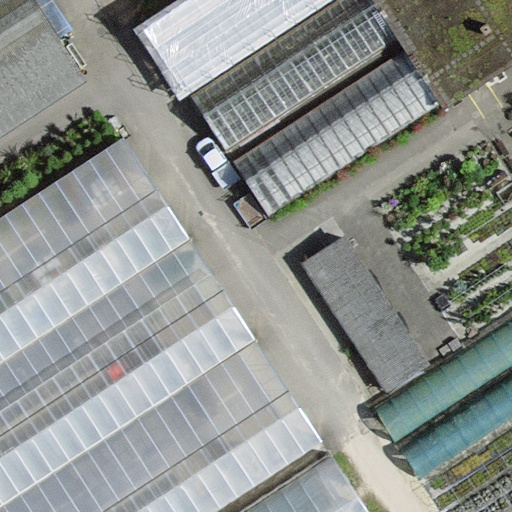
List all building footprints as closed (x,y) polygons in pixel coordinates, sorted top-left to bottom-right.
[(33,0),(0,0),(0,122),(80,70),(33,0)] [(511,0),(191,0),(146,29),(183,86),(315,0),(333,0),(189,94),(226,151),(398,39),(404,47),(231,160),(269,217),(441,104),(445,111),(448,109),(446,104),(511,60),(511,0)] [(0,511),(208,511),(254,482),(56,180),(0,216),(0,511)] [(511,201),(420,263),(470,337),(511,309),(511,201)] [(391,385),(431,355),(345,241),(305,271),(391,385)] [(511,364),(511,322),(385,406),(404,435),(511,364)] [(433,477),(511,422),(511,388),(417,454),(433,477)] [(369,511),(329,452),(238,511),(369,511)]
